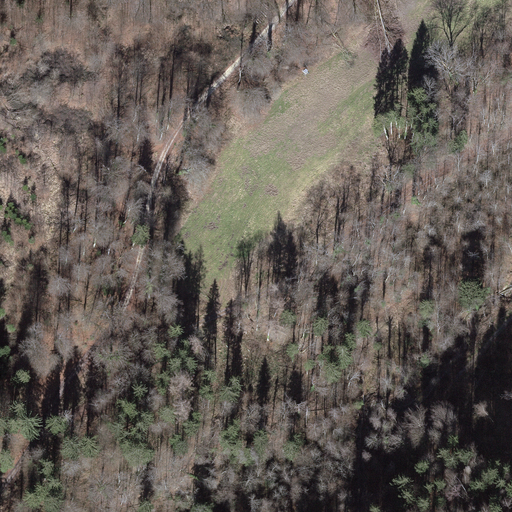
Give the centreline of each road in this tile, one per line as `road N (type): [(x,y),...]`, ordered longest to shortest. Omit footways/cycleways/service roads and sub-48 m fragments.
road 1 (track): [(291,0),(179,127),(156,169),(134,292),(120,322),(65,382),(0,489)]
road 2 (track): [(511,134),(460,158),(272,290),(167,341),(91,404),(43,426)]
road 3 (track): [(366,511),(423,417),(511,320)]
